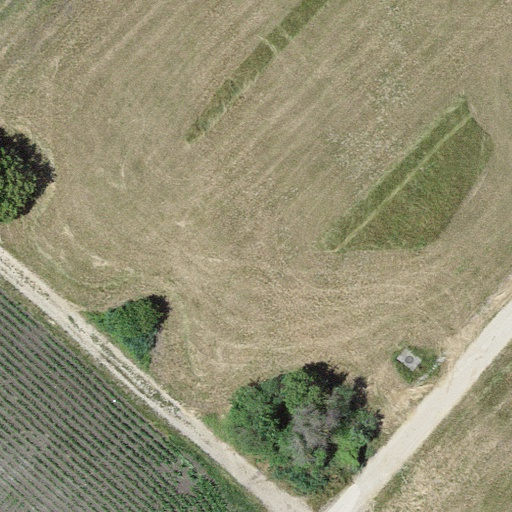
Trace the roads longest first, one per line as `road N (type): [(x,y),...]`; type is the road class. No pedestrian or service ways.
road 1 (track): [(0,257),(294,511)]
road 2 (track): [(341,511),(511,324)]
